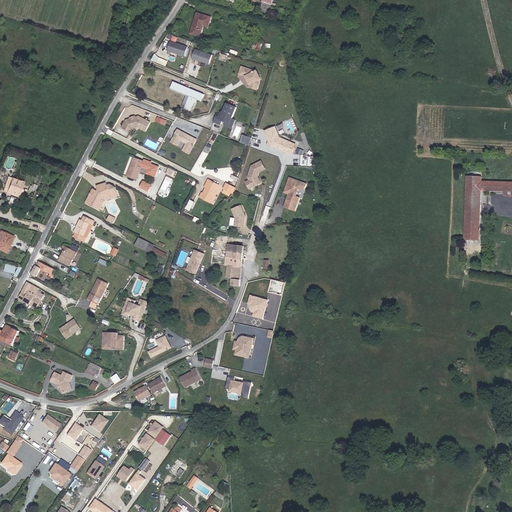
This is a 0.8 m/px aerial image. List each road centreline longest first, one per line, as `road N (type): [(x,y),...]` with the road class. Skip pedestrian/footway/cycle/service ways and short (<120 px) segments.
road 1 (residential): [(182,0),(132,75),(0,319)]
road 2 (residential): [(0,383),(53,402),(97,399),(210,342),(246,284)]
